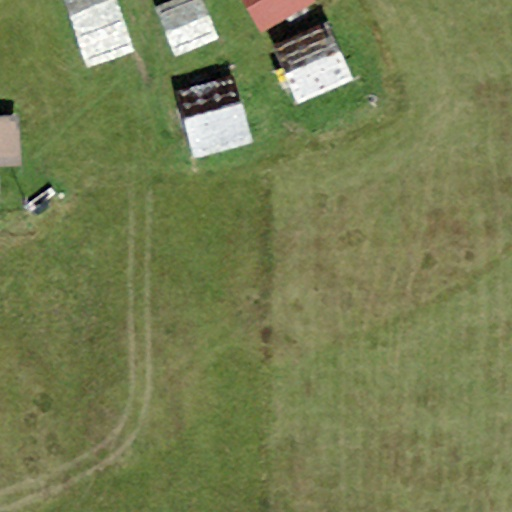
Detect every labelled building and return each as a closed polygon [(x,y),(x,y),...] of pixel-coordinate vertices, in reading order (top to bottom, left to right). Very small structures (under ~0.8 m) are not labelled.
[(130,47),(113,0),(59,0),(83,64),(130,47)] [(215,40),(198,0),(180,0),(157,10),(175,56),(215,40)] [(312,7),(308,0),(242,0),(260,33),(312,7)] [(352,82),(329,28),(273,51),(296,105),(352,82)] [(252,144),(230,77),(176,92),(198,159),(252,144)] [(16,116),(0,117),(0,197),(3,197),(1,166),(19,165),(16,116)]
